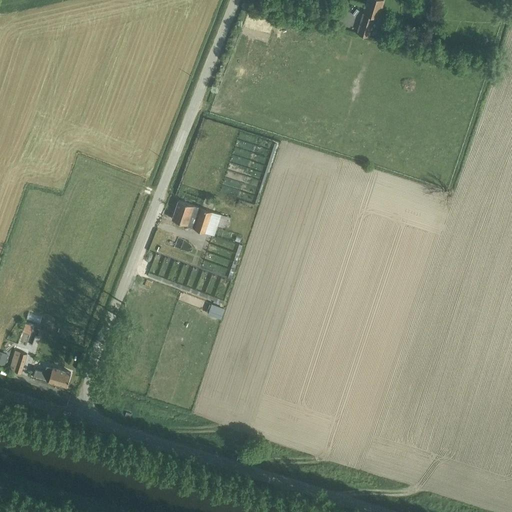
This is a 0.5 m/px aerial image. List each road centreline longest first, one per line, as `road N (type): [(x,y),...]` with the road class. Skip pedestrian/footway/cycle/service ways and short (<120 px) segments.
road 1 (residential): [(235,0),(98,351),(90,415)]
road 2 (unclassified): [(90,415),(404,511)]
